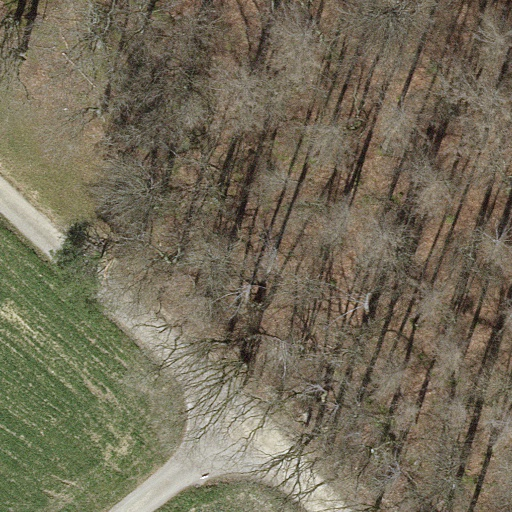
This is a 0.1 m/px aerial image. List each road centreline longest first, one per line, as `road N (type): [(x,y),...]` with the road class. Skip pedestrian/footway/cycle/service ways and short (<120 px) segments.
road 1 (track): [(330,511),(0,185)]
road 2 (residential): [(237,413),(120,511)]
